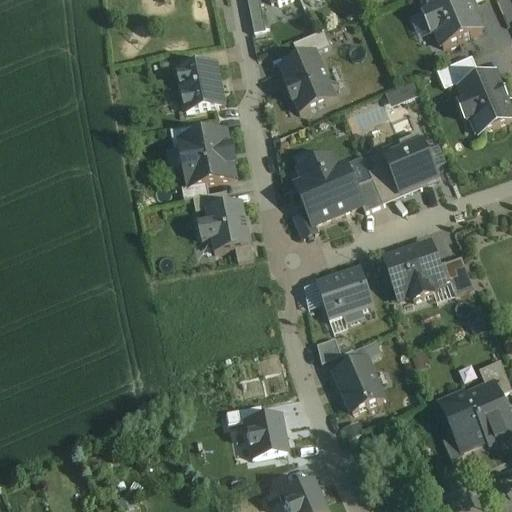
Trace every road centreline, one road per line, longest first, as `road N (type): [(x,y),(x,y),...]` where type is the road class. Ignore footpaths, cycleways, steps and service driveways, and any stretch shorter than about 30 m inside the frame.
road 1 (residential): [(235,0),(253,78),(251,124),(284,272)]
road 2 (residential): [(284,272),(297,368),(356,511)]
road 3 (residential): [(511,186),(422,227),(284,272)]
